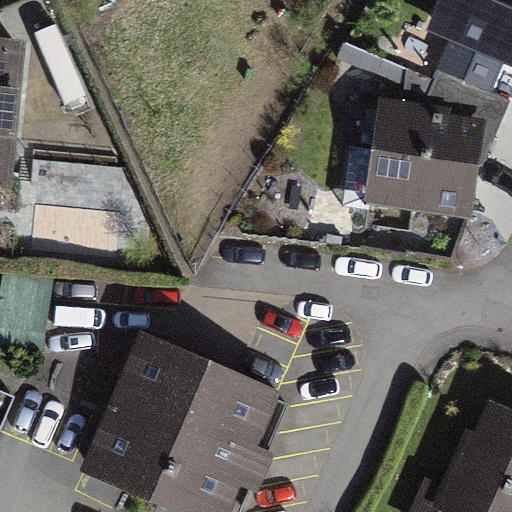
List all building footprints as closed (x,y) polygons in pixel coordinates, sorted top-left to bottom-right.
[(511,0),(443,0),(426,40),(511,77),(511,0)] [(0,183),(7,185),(22,43),(0,40),(0,183)] [(482,122),(382,111),(370,216),(471,227),(482,122)] [(0,315),(0,340),(47,345),(53,279),(4,274),(0,315)] [(230,511),(276,397),(135,343),(84,473),(183,511),(230,511)] [(511,511),(511,421),(477,407),(431,511),(511,511)]
